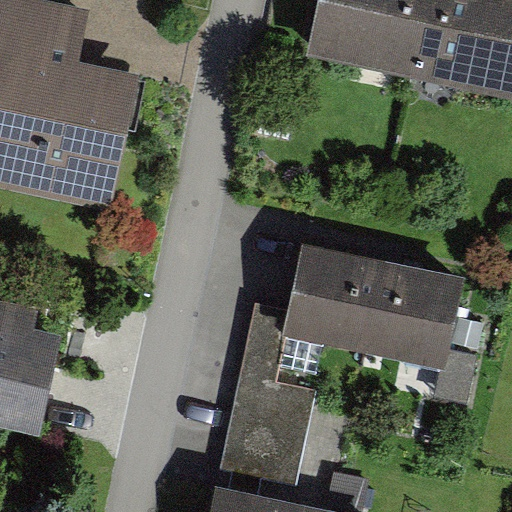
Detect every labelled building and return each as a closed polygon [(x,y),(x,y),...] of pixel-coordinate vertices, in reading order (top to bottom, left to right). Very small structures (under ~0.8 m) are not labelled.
[(511,0),(316,0),(306,51),(511,92),(511,0)] [(115,26),(25,6),(0,118),(0,186),(139,218),(169,85),(105,71),(115,26)] [(358,237),(303,224),(283,312),(445,349),(466,262),(414,250),(358,237)] [(93,328),(0,307),(0,424),(69,440),(93,328)] [(308,320),(272,311),(231,478),(308,497),(333,397),(292,387),(308,320)] [(261,492),(219,482),(212,511),(360,511),(341,508),(261,492)]
